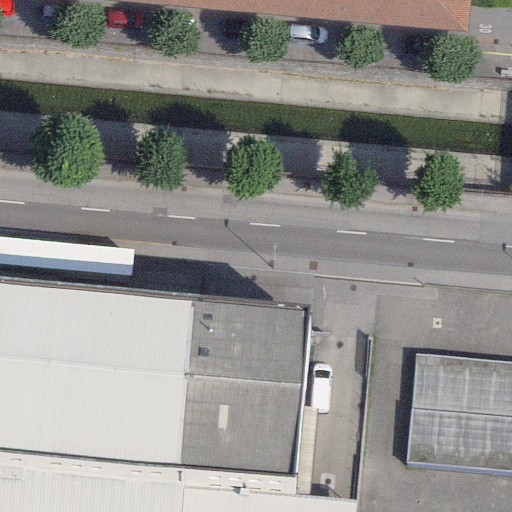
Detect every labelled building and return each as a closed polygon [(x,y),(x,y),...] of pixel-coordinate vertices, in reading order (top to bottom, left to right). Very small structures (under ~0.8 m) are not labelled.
[(111,0),(252,12),(253,0),(111,0)] [(253,0),(252,12),(463,32),(466,0),(253,0)] [(0,454),(177,471),(190,297),(0,279),(0,454)] [(306,306),(190,297),(177,471),(294,479),(306,306)] [(511,366),(414,358),(404,466),(511,475),(511,366)] [(0,511),(174,511),(177,471),(0,454),(0,511)] [(294,479),(177,471),(174,511),(353,511),(355,500),(292,495),(294,479)]
